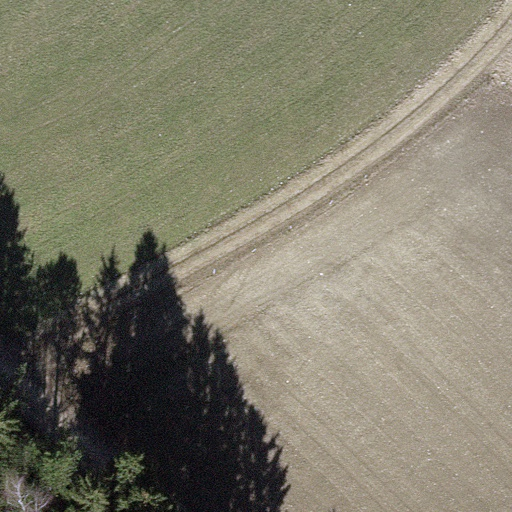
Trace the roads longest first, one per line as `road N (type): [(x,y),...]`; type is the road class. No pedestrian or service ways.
road 1 (track): [(15,386),(89,318),(268,219),(389,138),(511,26)]
road 2 (track): [(0,372),(148,511)]
